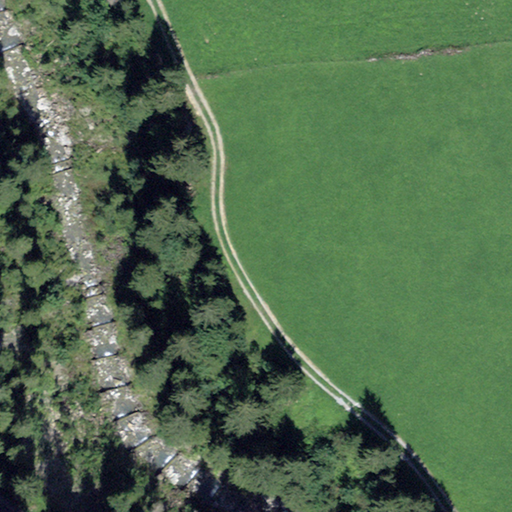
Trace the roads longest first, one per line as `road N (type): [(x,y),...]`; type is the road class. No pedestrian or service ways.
road 1 (track): [(448,511),(409,456),(294,357),(224,252),(212,189),(214,139),(152,0)]
road 2 (track): [(0,302),(61,419),(79,511)]
